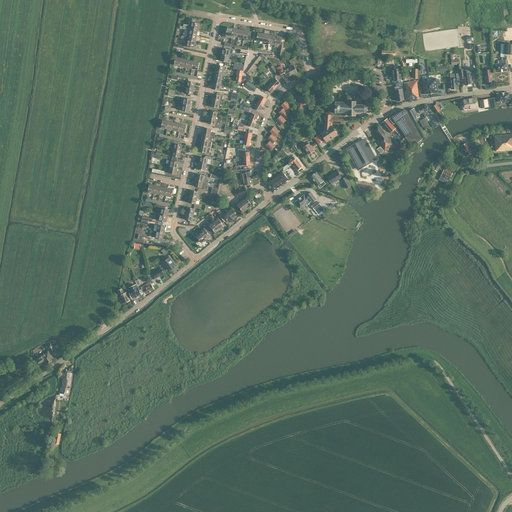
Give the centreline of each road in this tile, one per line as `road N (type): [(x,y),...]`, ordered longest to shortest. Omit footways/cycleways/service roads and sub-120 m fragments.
road 1 (residential): [(194,258),(173,227),(219,20),(295,31),(308,74)]
road 2 (tertiary): [(0,402),(194,258)]
road 3 (tertiary): [(270,196),(387,110)]
road 4 (residential): [(308,74),(283,88),(262,124),(258,168),(270,196)]
road 5 (track): [(438,362),(507,466)]
